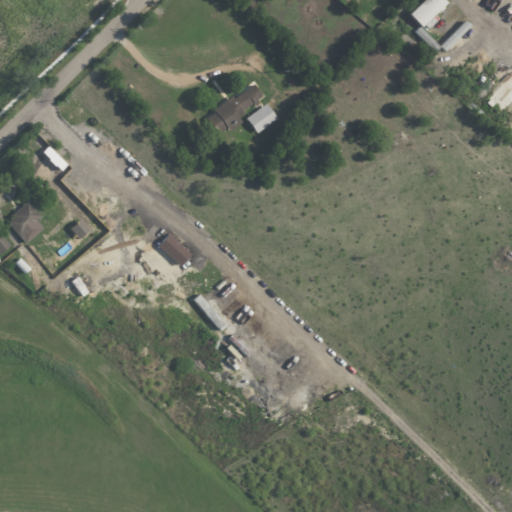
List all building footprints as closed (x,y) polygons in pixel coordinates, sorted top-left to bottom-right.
[(446,3),(443,0),(421,0),(407,14),(419,27),(446,3)] [(206,114),(219,135),(241,121),(236,114),(263,98),(254,84),(206,114)] [(245,118),(256,133),(276,118),(265,103),(245,118)] [(66,165),(48,146),(41,152),(59,172),(66,165)] [(43,229),(37,220),(40,218),(29,202),(6,218),(23,243),(43,229)] [(0,252),(9,247),(0,231),(0,252)] [(178,266),(189,254),(168,234),(157,246),(178,266)] [(193,298),(217,332),(224,327),(199,293),(193,298)]
